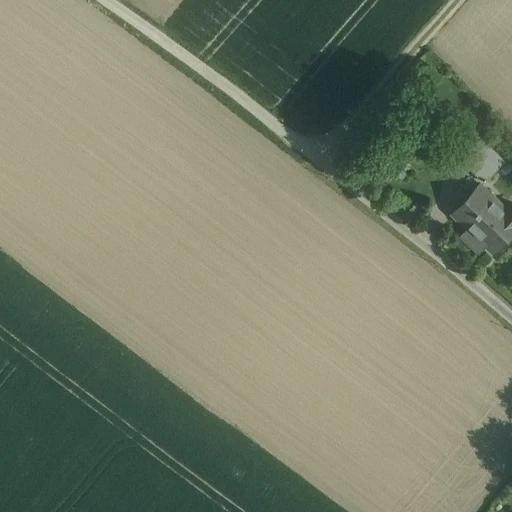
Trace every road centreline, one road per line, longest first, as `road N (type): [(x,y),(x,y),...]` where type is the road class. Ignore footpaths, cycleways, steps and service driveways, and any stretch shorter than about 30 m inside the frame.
road 1 (unclassified): [(107,0),(222,82),(511,318)]
road 2 (track): [(458,0),(320,159)]
